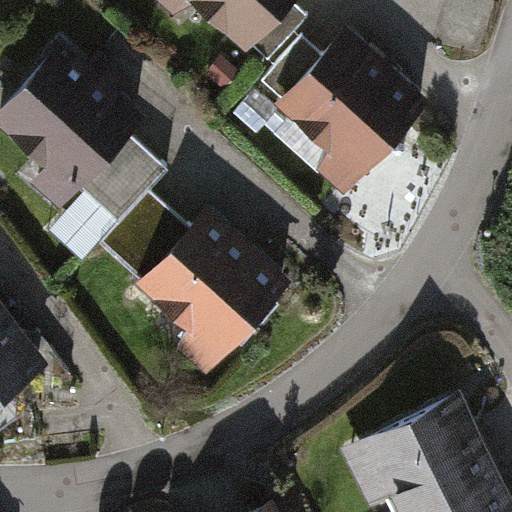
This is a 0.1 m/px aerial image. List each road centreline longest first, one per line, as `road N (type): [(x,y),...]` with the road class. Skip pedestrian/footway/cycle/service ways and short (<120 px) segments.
road 1 (residential): [(434,253),(366,340),(256,422),(129,475),(40,489)]
road 2 (residential): [(511,74),(481,164),(434,253)]
road 3 (residential): [(434,253),(511,344)]
